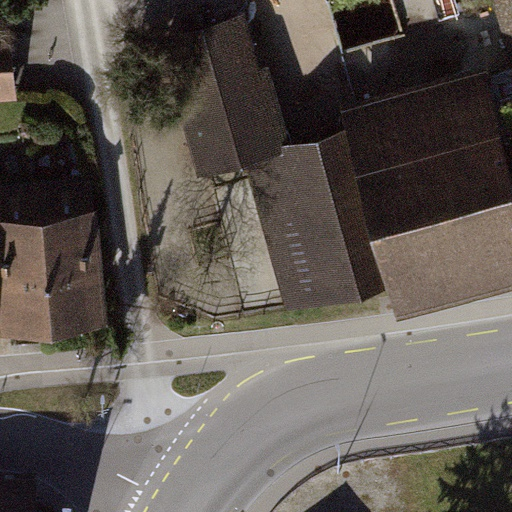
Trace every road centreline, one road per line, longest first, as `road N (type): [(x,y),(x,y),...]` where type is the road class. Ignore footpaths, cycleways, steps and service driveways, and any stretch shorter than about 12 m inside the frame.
road 1 (residential): [(85,0),(149,402),(191,505)]
road 2 (tertiary): [(511,364),(312,397),(233,451),(191,505)]
road 3 (residential): [(191,505),(108,468),(0,441)]
